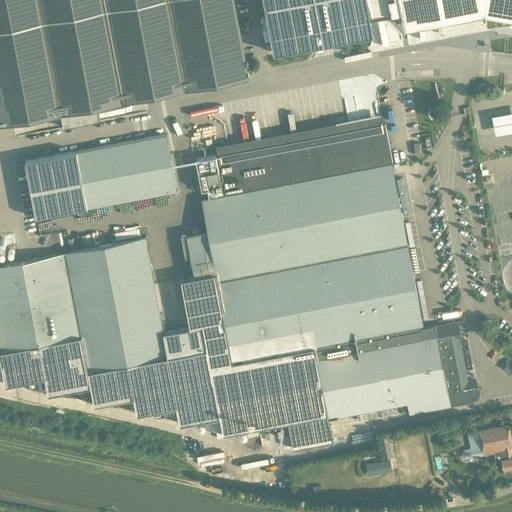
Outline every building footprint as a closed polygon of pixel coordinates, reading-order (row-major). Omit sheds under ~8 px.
[(0,0),(0,124),(59,113),(60,113),(63,127),(99,120),(97,106),(168,93),(249,78),(234,0),(0,0)] [(264,0),(274,50),(373,33),(370,16),(366,0),(264,0)] [(511,0),(366,0),(370,16),(402,10),(405,25),(483,11),(511,15),(511,0)] [(511,110),(493,114),(497,133),(511,129),(511,110)] [(210,197),(202,198),(216,271),(233,360),(299,348),(316,345),(423,326),(423,323),(392,162),(393,162),(385,122),(218,154),(226,194),(224,194),(210,197)] [(238,127),(230,127),(231,140),(239,139),(238,127)] [(165,134),(26,160),(36,216),(176,190),(165,134)] [(414,144),(416,155),(422,153),(420,143),(414,144)] [(216,155),(196,159),(202,189),(208,188),(210,197),(224,194),(216,155)] [(397,178),(403,214),(409,212),(403,177),(397,178)] [(0,365),(2,365),(5,383),(45,376),(48,393),(91,385),(94,404),(134,396),(137,413),(152,410),(153,417),(157,417),(178,414),(180,424),(220,417),(202,324),(191,326),(163,331),(145,236),(0,263),(0,365)] [(216,271),(181,278),(191,326),(202,324),(220,417),(223,434),(289,423),(293,448),(333,440),(328,417),(330,416),(328,408),(324,388),(320,365),(316,345),(299,348),(233,360),(216,271)] [(423,326),(316,345),(320,365),(324,388),(328,408),(330,416),(371,408),(408,401),(410,413),(471,401),(470,397),(477,396),(474,378),(467,380),(456,321),(436,325),(435,323),(423,326)] [(503,469),(511,467),(511,449),(511,448),(511,442),(508,424),(471,432),(475,456),(500,452),(501,459),(496,460),(496,465),(497,465),(497,466),(498,466),(498,467),(499,468),(500,468),(501,468),(503,468),(503,469)] [(287,429),(277,431),(279,438),(289,436),(287,429)] [(382,455),(389,454),(386,438),(388,438),(387,431),(378,433),(382,455)]
